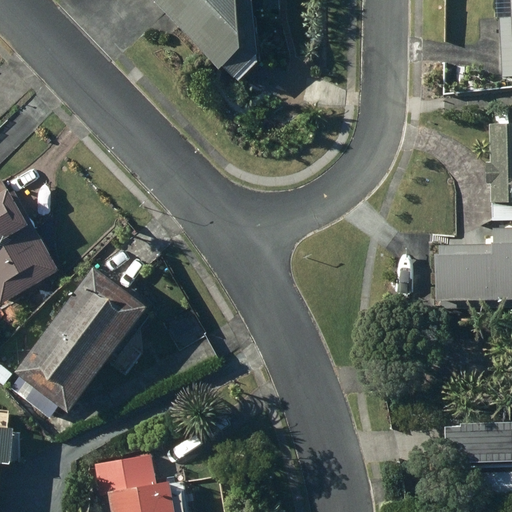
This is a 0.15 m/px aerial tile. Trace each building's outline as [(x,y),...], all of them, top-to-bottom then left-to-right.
[(160,0),(234,74),(236,72),(251,86),(271,66),(273,59),(267,0),(160,0)] [(511,120),(497,121),(498,160),(494,161),(495,181),(498,181),(499,219),(511,218),(511,120)] [(0,288),(8,302),(67,265),(39,221),(41,220),(20,186),(14,189),(7,178),(0,182),(0,288)] [(445,297),(445,304),(488,304),(488,292),(511,291),(511,235),(499,235),(499,249),(486,249),(464,250),(444,251),(445,297)] [(106,261),(27,368),(83,409),(162,302),(106,261)] [(0,370),(0,377),(11,383),(17,371),(3,364),(0,370)] [(511,417),(476,418),(476,422),(462,422),(462,465),(511,464),(511,417)] [(0,497),(10,498),(12,459),(22,459),(24,424),(0,421),(0,497)] [(157,452),(98,461),(104,494),(123,491),(125,511),(190,511),(185,477),(162,481),(157,452)] [(511,469),(485,471),(486,498),(511,496),(511,469)] [(0,497),(0,511),(8,511),(10,498),(0,497)]
